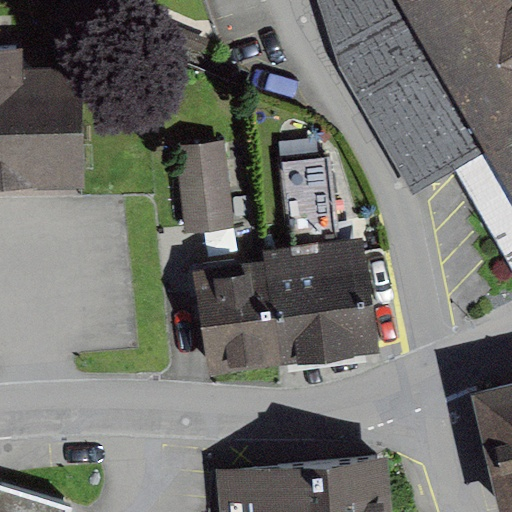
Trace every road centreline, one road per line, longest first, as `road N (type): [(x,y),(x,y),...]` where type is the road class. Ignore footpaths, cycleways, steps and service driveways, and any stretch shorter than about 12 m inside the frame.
road 1 (residential): [(432,383),(367,408),(302,416),(77,406),(0,413)]
road 2 (residential): [(432,383),(392,205),(283,0)]
road 3 (residential): [(468,511),(432,383)]
